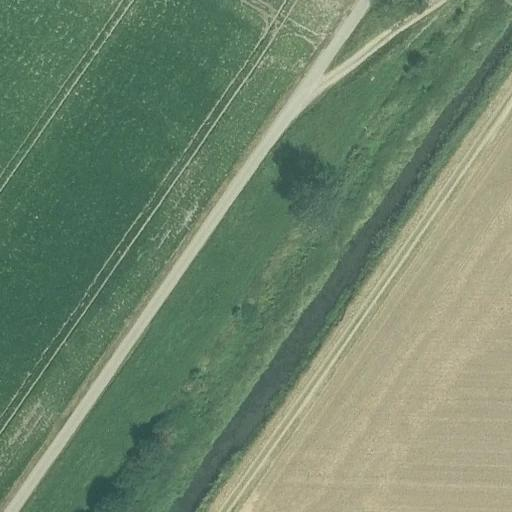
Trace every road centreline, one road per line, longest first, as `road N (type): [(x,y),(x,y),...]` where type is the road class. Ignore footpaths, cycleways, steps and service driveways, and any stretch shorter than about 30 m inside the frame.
road 1 (unclassified): [(12,511),(367,0)]
road 2 (track): [(301,97),(434,0)]
